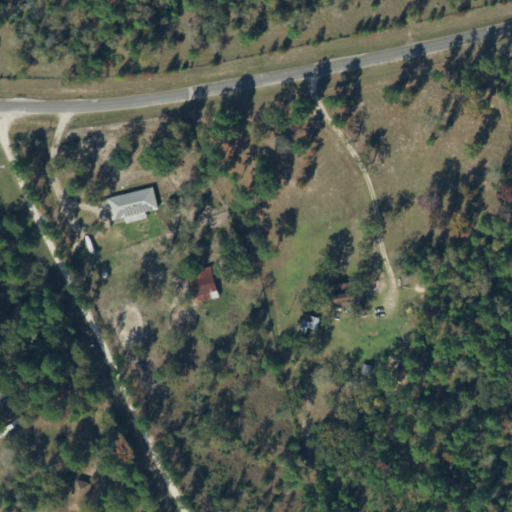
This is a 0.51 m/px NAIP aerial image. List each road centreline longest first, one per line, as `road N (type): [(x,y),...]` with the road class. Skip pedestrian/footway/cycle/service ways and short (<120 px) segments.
road 1 (residential): [(0,151),(27,155),(511,43)]
road 2 (residential): [(160,511),(32,225),(27,155)]
